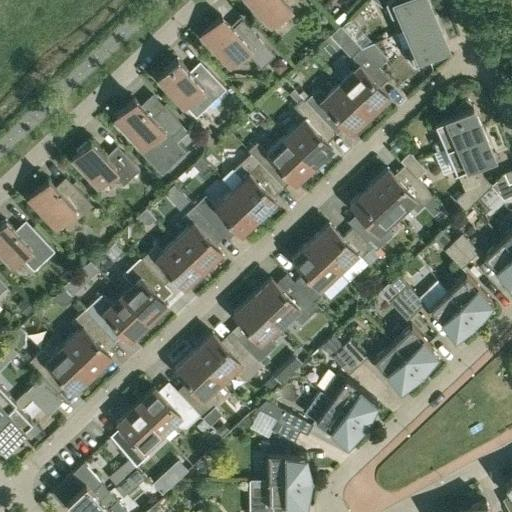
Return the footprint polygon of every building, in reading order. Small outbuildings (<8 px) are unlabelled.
[(249,0),(258,10),(256,12),(255,10),(254,11),(265,23),(266,23),(265,21),(267,20),(271,23),(283,11),(292,21),(309,4),(305,0),(249,0)] [(394,26),(395,31),(433,14),(427,0),(374,0),(381,4),(385,1),(390,12),(388,13),(391,17),(394,26)] [(347,15),(343,11),(334,19),(338,23),(347,15)] [(221,14),(220,15),(200,34),(229,65),(245,50),(261,66),(274,53),(241,18),(232,26),(221,14)] [(445,42),(433,14),(395,31),(406,27),(413,42),(407,45),(402,47),(405,54),(409,60),(414,66),(422,58),(431,55),(428,49),(445,42)] [(372,41),(359,46),(378,66),(378,65),(378,64),(386,56),(372,41)] [(354,67),(339,80),(369,112),(388,94),(372,76),(380,68),(378,66),(359,46),(346,59),(354,67)] [(176,56),(157,74),(183,102),(203,84),(215,97),(225,87),(206,66),(196,76),(176,56)] [(279,74),(287,65),(279,57),(270,65),(279,74)] [(318,85),(304,98),(324,119),(325,120),(334,112),(350,130),(369,112),(339,80),(325,94),(318,85)] [(293,87),(288,92),(297,101),(302,96),(293,87)] [(177,142),(170,135),(182,124),(163,104),(154,113),(149,112),(134,96),(115,115),(121,121),(117,125),(129,138),(133,134),(142,144),(138,147),(153,163),(177,142)] [(294,124),(285,133),(313,164),(332,146),(315,127),(324,119),(304,98),(302,96),(297,101),(293,104),(299,111),(295,115),(294,124)] [(436,150),(445,146),(483,129),(472,104),(471,104),(470,101),(468,99),(465,98),(462,100),(460,102),(454,107),(455,111),(434,120),(441,138),(433,141),(436,150)] [(494,153),(483,129),(445,146),(455,170),(456,170),(464,189),(455,198),(465,208),(484,190),(474,179),(475,179),(468,164),(494,153)] [(256,140),(247,148),(250,151),(269,171),(277,163),(294,181),(313,164),(285,133),(266,150),(256,140)] [(90,138),(71,155),(97,183),(107,173),(113,179),(116,176),(122,183),(139,168),(124,151),(115,159),(112,156),(109,158),(90,138)] [(258,181),(269,171),(250,151),(233,167),(240,174),(229,184),(258,216),(276,199),(258,181)] [(400,159),(415,175),(416,176),(425,168),(409,151),(400,159)] [(433,194),(416,176),(415,175),(404,184),(387,166),(368,183),(399,216),(418,199),(423,204),(433,194)] [(511,167),(503,172),(508,182),(511,180),(511,167)] [(511,193),(511,180),(508,182),(503,172),(490,184),(503,197),(511,193)] [(48,177),(28,196),(56,225),(75,207),(82,214),(92,205),(72,183),(62,192),(48,177)] [(164,192),(167,195),(176,186),(173,183),(164,192)] [(387,228),(399,216),(368,183),(349,201),(368,221),(357,231),(371,245),(375,249),(379,246),(392,233),(387,228)] [(241,232),(258,216),(229,184),(212,201),(205,194),(195,204),(213,223),(223,214),(241,232)] [(204,232),(213,223),(195,204),(182,216),(188,223),(173,237),(203,268),(222,250),(204,232)] [(5,218),(0,222),(0,251),(12,264),(18,258),(23,258),(33,269),(54,249),(32,225),(24,233),(19,233),(5,218)] [(341,271),(359,253),(361,255),(371,245),(357,231),(352,225),(342,235),(328,220),(309,238),(341,271)] [(511,226),(501,237),(511,248),(511,226)] [(443,230),(433,239),(442,248),(452,240),(443,230)] [(461,231),(452,240),(469,258),(478,250),(461,231)] [(184,286),(203,268),(173,237),(161,249),(155,243),(140,257),(139,256),(159,276),(159,277),(168,268),(184,286)] [(482,255),(508,282),(511,278),(511,248),(501,237),(482,255)] [(294,280),(298,284),(313,300),(324,290),(322,289),(341,271),(309,238),(291,256),(304,270),(294,280)] [(443,248),(460,267),(469,258),(452,240),(443,248)] [(379,246),(375,249),(380,254),(384,251),(379,246)] [(150,285),(159,276),(139,256),(122,272),(129,279),(118,290),(147,320),(167,302),(166,301),(165,301),(150,285)] [(466,270),(446,288),(472,316),(491,298),(466,270)] [(397,273),(389,282),(397,291),(415,309),(423,301),(424,301),(418,295),(406,283),(397,273)] [(270,275),(251,293),(282,326),(295,314),(301,321),(318,305),(313,300),(298,284),(287,293),(270,275)] [(71,277),(63,284),(71,293),(79,287),(71,277)] [(472,316),(446,288),(437,278),(427,287),(418,295),(424,301),(423,301),(454,334),(472,316)] [(378,290),(388,300),(397,291),(389,282),(387,281),(378,290)] [(84,308),(102,327),(103,328),(112,320),(128,337),(127,337),(128,338),(147,320),(118,290),(110,298),(102,290),(84,308)] [(406,318),(415,309),(397,291),(389,299),(406,318)] [(270,337),(282,326),(251,293),(233,311),(250,329),(240,339),(241,340),(259,359),(266,352),(276,343),(270,337)] [(17,304),(27,313),(33,307),(24,297),(17,304)] [(71,303),(78,311),(83,307),(76,299),(71,303)] [(369,313),(376,307),(369,300),(362,306),(369,313)] [(78,327),(63,341),(92,372),(111,354),(94,336),(102,327),(84,308),(71,319),(78,327)] [(411,322),(392,340),(418,367),(437,350),(411,322)] [(224,381),(236,369),(245,379),(263,363),(259,359),(241,340),(231,350),(212,330),(193,348),(224,381)] [(351,334),(343,342),(360,361),(369,353),(351,334)] [(373,358),(399,385),(418,367),(392,340),(373,358)] [(41,373),(41,374),(47,380),(55,371),(73,390),(92,372),(63,341),(48,355),(41,347),(28,360),(41,373)] [(348,372),(360,361),(343,342),(331,354),(348,372)] [(192,384),(181,394),(195,408),(209,423),(222,412),(214,404),(219,400),(212,392),(224,381),(193,348),(174,366),(192,384)] [(266,352),(259,359),(263,363),(270,357),(266,352)] [(281,381),(290,372),(284,365),(274,374),(281,381)] [(376,398),(345,376),(338,370),(323,391),(319,389),(361,419),(376,398)] [(41,374),(15,398),(0,412),(0,440),(4,444),(31,419),(20,407),(32,396),(48,412),(55,405),(51,401),(60,393),(47,380),(41,374)] [(268,389),(277,380),(272,375),(263,383),(268,389)] [(0,412),(15,398),(0,382),(0,412)] [(154,385),(135,403),(166,436),(195,408),(181,394),(178,390),(169,398),(166,398),(154,385)] [(346,440),(361,419),(319,389),(304,410),(346,440)] [(277,417),(299,429),(306,433),(312,422),(274,402),(269,412),(278,416),(277,417)] [(117,443),(137,463),(166,436),(135,403),(116,421),(125,431),(125,435),(117,443)] [(277,417),(271,428),(294,440),(299,429),(277,417)] [(196,423),(201,430),(208,423),(202,418),(196,423)] [(32,420),(26,426),(34,434),(40,429),(32,420)] [(222,422),(216,428),(223,435),(229,429),(222,422)] [(267,452),(267,477),(250,477),(250,478),(305,477),(305,451),(267,452)] [(127,474),(136,466),(128,457),(119,464),(127,474)] [(83,460),(50,489),(63,503),(67,499),(78,511),(83,511),(100,498),(109,489),(83,460)] [(135,485),(145,477),(137,468),(128,475),(135,485)] [(305,503),(305,477),(250,478),(250,511),(281,511),(282,503),(305,503)] [(128,511),(116,498),(107,506),(100,498),(83,511),(128,511)] [(490,511),(485,499),(461,509),(462,511),(490,511)]
